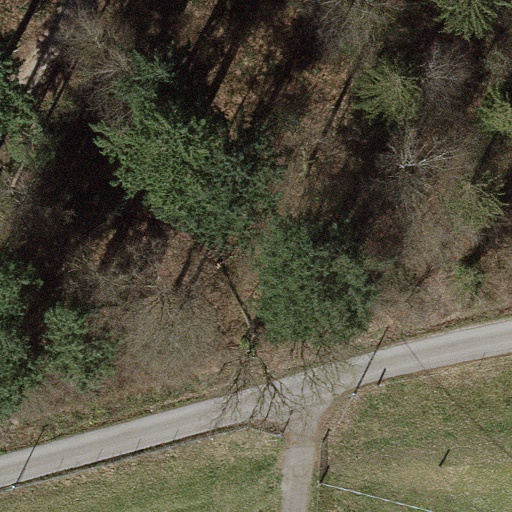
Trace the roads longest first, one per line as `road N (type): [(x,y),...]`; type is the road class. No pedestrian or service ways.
road 1 (residential): [(0,470),(511,334)]
road 2 (track): [(0,105),(70,0)]
road 3 (track): [(305,389),(293,511)]
